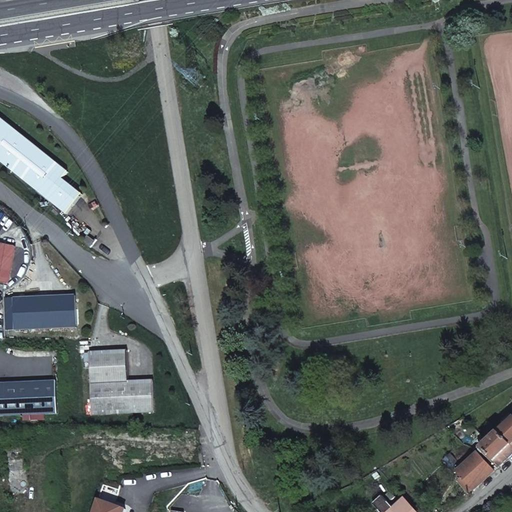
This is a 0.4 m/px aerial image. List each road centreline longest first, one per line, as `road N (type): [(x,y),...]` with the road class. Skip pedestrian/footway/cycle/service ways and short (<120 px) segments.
road 1 (unclassified): [(152,0),(194,251)]
road 2 (unclassified): [(0,90),(42,114),(94,170),(146,281)]
road 3 (secondary): [(0,35),(215,0)]
road 4 (unclassified): [(194,251),(222,438)]
road 5 (unclassified): [(0,191),(116,280),(146,281)]
road 6 (unclassified): [(146,281),(222,438)]
